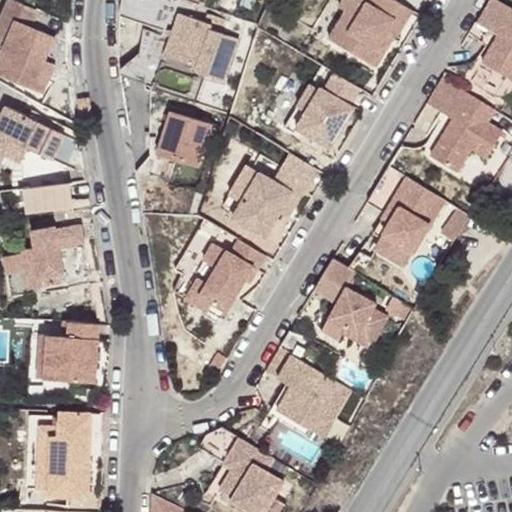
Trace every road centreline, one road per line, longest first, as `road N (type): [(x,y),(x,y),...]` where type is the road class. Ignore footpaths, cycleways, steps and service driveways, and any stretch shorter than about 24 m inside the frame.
road 1 (residential): [(465,0),(230,391),(136,442)]
road 2 (residential): [(98,0),(94,39),(141,390),(136,442)]
road 3 (residential): [(364,511),(511,275)]
